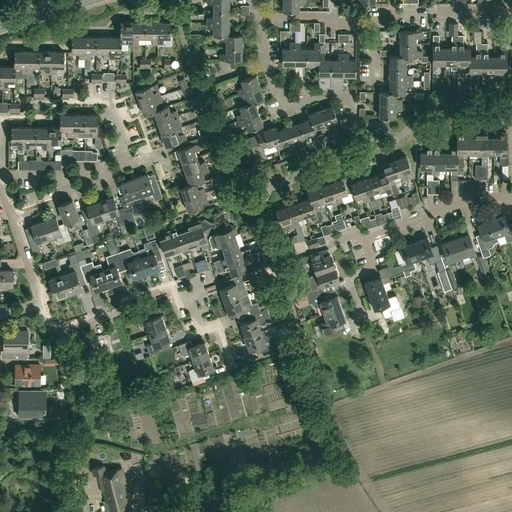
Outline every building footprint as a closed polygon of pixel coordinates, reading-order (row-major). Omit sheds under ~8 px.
[(229,10),(229,0),(207,0),(207,3),(213,3),(213,10),(229,10)] [(305,3),(305,0),(283,0),(283,11),(299,11),(299,3),(305,3)] [(478,13),(486,10),(484,3),(476,6),(478,13)] [(229,23),(229,10),(213,10),(213,17),(207,17),(207,22),(229,23)] [(133,44),(133,22),(121,22),(121,37),(121,44),(133,44)] [(145,38),(145,22),(133,22),(133,44),(138,44),(138,37),(145,38)] [(157,44),(158,22),(145,22),(145,38),(152,38),(152,44),(157,44)] [(158,22),(157,44),(163,44),(163,38),(170,38),(170,22),(158,22)] [(229,23),(207,22),(207,28),(213,28),(213,35),(220,35),(229,35),(229,34),(229,23)] [(457,67),(457,35),(457,23),(449,23),(449,33),(452,35),(452,48),(445,48),(445,64),(451,64),(451,69),(457,69),(457,67)] [(400,44),(416,44),(416,37),(422,37),(422,31),(400,31),(400,44)] [(242,41),(242,35),(242,34),(240,34),(229,34),(229,35),(220,35),(220,40),(226,40),(226,47),(242,47),(242,41)] [(445,64),(445,48),(439,48),(439,35),(433,35),(433,67),(437,67),(437,64),(445,64)] [(470,56),(470,48),(463,48),(463,35),(457,35),(457,67),(461,67),(461,64),(469,64),(470,64),(470,56)] [(84,58),(84,36),(72,36),(72,52),(79,52),(79,58),(84,58)] [(96,52),(96,37),(84,36),(84,58),(90,58),(90,52),(96,52)] [(108,59),(109,37),(96,37),(96,52),(104,52),(104,59),(108,59)] [(121,37),(109,37),(108,59),(114,59),(114,58),(121,58),(121,44),(121,37)] [(294,64),(295,43),(289,43),(289,49),(282,49),(282,64),(294,64)] [(307,65),(307,49),(300,49),(300,43),(295,43),(294,64),(307,65)] [(319,65),(319,43),(314,43),(314,49),(307,49),(307,65),(319,65)] [(331,76),(331,60),(324,60),(325,54),(319,54),(319,43),(319,65),(318,76),(331,76)] [(478,75),(481,75),(481,43),(476,43),(476,56),(470,56),(470,64),(469,64),(469,72),(478,72),(478,75)] [(494,72),(494,56),(488,56),(487,43),(481,43),(481,75),(482,80),(488,80),(488,72),(494,72)] [(494,56),(494,72),(502,72),(502,75),(506,75),(506,43),(500,43),(500,56),(494,56)] [(400,56),(412,56),(421,56),(422,56),(422,51),(416,51),(416,44),(400,44),(400,55),(400,56)] [(241,60),(242,47),(226,47),(226,54),(219,54),(219,59),(241,60)] [(27,73),(27,51),(15,51),(14,66),(14,77),(26,77),(26,73),(27,73)] [(39,67),(39,51),(27,51),(27,73),(32,73),(32,67),(39,67)] [(51,73),(51,51),(39,51),(39,67),(46,67),(46,73),(51,73)] [(51,51),(51,73),(56,73),(56,67),(64,67),(64,51),(51,51)] [(343,76),(343,54),(338,54),(338,60),(331,60),(331,76),(343,76)] [(343,54),(343,76),(356,76),(356,60),(349,60),(349,54),(343,54)] [(390,68),(405,68),(405,61),(412,61),(412,56),(400,56),(400,55),(390,55),(390,56),(390,68)] [(14,82),(14,77),(14,66),(2,66),(2,88),(8,88),(8,82),(14,82)] [(405,75),(405,68),(390,68),(390,80),(412,80),(412,75),(405,75)] [(239,94),(260,87),(256,75),(241,80),(243,87),(237,89),(239,94)] [(412,85),(412,80),(390,80),(390,92),(405,92),(405,85),(412,85)] [(139,103),(160,95),(156,84),(135,91),(139,103)] [(239,107),(264,98),(260,87),(239,94),(241,99),(246,97),(249,103),(239,106),(239,107)] [(405,93),(405,92),(390,92),(379,92),(379,104),(401,104),(401,99),(395,99),(395,93),(405,93)] [(158,109),(164,107),(160,95),(139,103),(144,115),(153,111),(158,109)] [(238,120),(258,113),(254,102),(264,99),(264,98),(239,107),(242,113),(236,115),(238,120)] [(14,112),(14,104),(9,103),(2,103),(2,112),(8,112),(8,110),(9,110),(9,112),(14,112)] [(401,110),(401,104),(379,104),(380,117),(395,117),(395,110),(401,110)] [(157,122),(177,115),(176,110),(170,112),(168,105),(164,107),(158,109),(153,111),(157,122)] [(319,110),(326,131),(333,129),(331,123),(337,121),(332,106),(319,110)] [(323,132),(326,131),(319,110),(308,114),(310,119),(316,140),(318,139),(317,135),(314,129),(321,126),(323,132)] [(258,113),(238,120),(239,125),(245,123),(248,130),(262,125),(258,113)] [(72,137),(73,114),(60,114),(60,128),(60,130),(61,130),(67,130),(67,137),(72,137)] [(85,130),(85,115),(73,114),(72,137),(78,137),(78,130),(85,130)] [(85,115),(85,130),(91,130),(91,137),(97,137),(97,115),(85,115)] [(161,134),(182,127),(179,120),(177,115),(157,122),(161,134)] [(314,140),(316,140),(310,119),(296,124),(301,139),(311,135),(313,141),(314,140)] [(298,140),(301,139),(296,124),(283,128),(290,149),(300,145),(298,140)] [(205,136),(210,134),(207,126),(202,128),(198,130),(200,138),(205,136)] [(24,149),(24,127),(11,127),(11,143),(19,143),(19,149),(24,149)] [(36,143),(36,127),(24,127),(24,149),(29,149),(29,143),(36,143)] [(48,149),(48,127),(36,127),(36,143),(42,143),(42,149),(48,149)] [(60,128),(48,127),(48,149),(53,149),(53,143),(61,143),(61,130),(60,130),(60,128)] [(184,133),(182,127),(161,134),(165,146),(186,138),(184,133)] [(290,149),(283,128),(276,131),(275,127),(269,129),(275,144),(277,149),(282,148),(282,145),(288,143),(290,149)] [(262,148),(275,144),(269,129),(256,133),(262,148)] [(469,153),(469,137),(463,137),(463,132),(457,132),(457,147),(457,156),(458,156),(458,167),(463,167),(463,153),(469,153)] [(478,156),(481,156),(482,156),(482,132),(476,132),(476,137),(469,137),(469,153),(478,153),(478,156)] [(494,153),(494,137),(487,137),(487,132),(482,132),(482,156),(482,165),(482,179),(487,179),(487,165),(487,153),(494,153)] [(494,137),(494,153),(499,153),(499,163),(502,166),(502,179),(508,179),(508,165),(506,165),(506,159),(506,132),(500,132),(500,137),(494,137)] [(325,148),(324,146),(325,145),(321,134),(317,135),(318,139),(322,150),(325,148)] [(249,147),(258,144),(255,136),(246,139),(249,147)] [(333,145),(334,150),(342,148),(340,142),(338,143),(336,136),(331,138),(333,145)] [(317,151),(313,152),(315,157),(323,154),(322,150),(318,139),(316,140),(314,140),(317,151)] [(180,157),(182,162),(186,160),(196,156),(194,150),(200,148),(198,143),(177,150),(178,150),(175,151),(177,158),(180,157)] [(327,153),(334,150),(333,145),(325,148),(327,153)] [(426,174),(433,174),(433,146),(427,146),(427,152),(420,152),(420,168),(426,168),(426,174)] [(445,168),(445,152),(439,152),(439,146),(433,146),(433,174),(439,174),(439,168),(445,168)] [(67,160),(72,160),(72,152),(72,147),(66,147),(66,149),(61,149),(61,160),(67,160)] [(457,147),(451,147),(451,152),(445,152),(445,168),(451,168),(450,174),(457,174),(457,171),(458,171),(458,167),(458,156),(457,156),(457,147)] [(78,161),(85,161),(85,151),(85,150),(78,150),(78,152),(72,152),(72,160),(78,161)] [(85,161),(97,161),(97,152),(92,152),(92,150),(85,150),(85,151),(85,161)] [(292,165),(308,160),(306,154),(290,160),(292,165)] [(394,160),(399,174),(406,172),(408,178),(414,176),(406,155),(394,160)] [(186,173),(206,166),(204,161),(198,163),(196,156),(186,160),(182,162),(186,173)] [(279,165),(288,163),(286,157),(278,160),(279,165)] [(36,169),(36,160),(29,160),(29,161),(23,161),(23,169),(36,169)] [(48,169),(48,161),(43,161),(43,160),(36,160),(36,169),(48,169)] [(60,160),(55,160),(55,161),(48,161),(48,169),(60,169),(60,160)] [(393,177),(399,174),(394,160),(382,164),(385,171),(386,171),(390,184),(391,184),(393,192),(397,191),(395,183),(393,177)] [(195,183),(201,181),(204,180),(202,173),(208,171),(206,166),(186,173),(190,184),(190,185),(195,183)] [(380,193),(386,191),(388,194),(393,192),(391,184),(390,184),(386,171),(385,171),(374,175),(380,192),(380,193)] [(134,179),(140,196),(151,192),(154,201),(162,198),(157,184),(151,186),(147,174),(134,179)] [(380,192),(374,175),(363,179),(370,200),(375,198),(374,194),(380,192)] [(331,182),(338,203),(343,201),(341,195),(347,193),(342,178),(331,182)] [(132,198),(140,196),(134,179),(121,183),(125,195),(119,197),(123,208),(128,222),(134,220),(132,213),(136,208),(132,198)] [(365,202),(370,200),(363,179),(351,183),(356,198),(363,196),(365,202)] [(201,181),(195,183),(190,185),(190,184),(180,188),(184,200),(205,192),(203,187),(201,181)] [(333,205),(338,203),(331,182),(319,186),(324,201),(331,199),(333,205)] [(318,203),(324,201),(319,186),(307,190),(310,198),(315,211),(320,209),(318,203)] [(205,192),(184,200),(188,211),(209,204),(207,197),(205,192)] [(419,202),(417,192),(412,194),(413,195),(408,197),(411,205),(415,203),(419,202)] [(406,207),(411,205),(408,197),(407,197),(406,194),(404,195),(405,196),(397,199),(401,208),(406,207)] [(128,222),(123,208),(118,210),(113,197),(100,201),(105,217),(115,214),(119,225),(122,224),(125,232),(131,230),(128,222)] [(318,218),(315,211),(310,198),(299,202),(304,216),(311,214),(313,220),(318,218)] [(81,227),(72,200),(59,205),(65,222),(71,219),(75,229),(81,227)] [(88,228),(93,242),(93,243),(99,241),(96,233),(99,232),(95,221),(105,217),(100,201),(87,206),(91,219),(86,221),(88,228)] [(304,216),(299,202),(287,206),(295,226),(306,222),(304,216)] [(283,231),(295,226),(287,206),(276,210),(281,225),(283,231)] [(387,213),(390,221),(402,216),(398,206),(391,208),(392,211),(387,213)] [(390,221),(387,213),(382,214),(381,212),(375,214),(378,225),(390,221)] [(457,212),(448,215),(451,224),(460,221),(457,212)] [(364,230),(378,225),(375,214),(374,215),(376,218),(370,219),(369,216),(360,219),(361,222),(364,230)] [(491,219),(497,235),(504,232),(507,241),(511,239),(511,222),(508,224),(504,215),(491,219)] [(43,221),(49,237),(55,235),(58,244),(64,242),(71,239),(66,226),(60,228),(56,216),(43,221)] [(207,240),(205,237),(211,225),(210,225),(212,222),(205,219),(202,220),(202,221),(199,220),(193,222),(201,245),(202,249),(207,248),(204,241),(207,240)] [(497,235),(491,219),(478,224),(481,233),(475,235),(482,255),(483,257),(491,255),(488,248),(493,246),(492,243),(499,241),(497,235)] [(37,242),(49,237),(43,221),(31,225),(35,236),(28,239),(33,252),(40,250),(37,242)] [(210,243),(237,233),(235,227),(224,221),(219,232),(210,235),(209,238),(210,243)] [(189,246),(194,244),(195,247),(201,245),(193,222),(187,224),(189,229),(183,231),(189,246)] [(330,233),(335,231),(332,223),(327,225),(325,225),(320,226),(323,235),(317,237),(319,245),(326,243),(324,235),(330,233)] [(86,244),(93,242),(88,228),(81,230),(86,244)] [(189,246),(183,231),(177,233),(175,228),(170,230),(178,253),(183,251),(184,253),(190,251),(189,246)] [(178,253),(170,230),(164,232),(166,237),(160,239),(165,255),(171,253),(172,255),(174,254),(178,253)] [(256,240),(265,237),(262,230),(253,233),(256,240)] [(224,251),(239,246),(243,244),(239,233),(237,233),(210,243),(212,248),(222,245),(224,251)] [(455,238),(461,256),(468,254),(469,258),(476,255),(468,233),(455,238)] [(447,276),(445,269),(436,245),(431,247),(427,237),(414,242),(420,257),(427,255),(430,264),(436,262),(441,278),(447,276)] [(455,258),(461,256),(455,238),(442,243),(450,265),(456,263),(455,258)] [(156,259),(162,257),(155,239),(144,243),(145,247),(138,250),(146,273),(159,268),(156,259)] [(413,260),(420,257),(414,242),(401,246),(406,262),(401,264),(403,270),(405,276),(411,274),(410,271),(416,269),(413,260)] [(216,267),(251,254),(249,249),(241,251),(239,246),(224,251),(226,257),(214,261),(216,267)] [(146,273),(138,250),(134,252),(131,250),(130,248),(118,252),(124,270),(130,268),(133,277),(146,273)] [(316,252),(295,259),(295,260),(297,265),(312,260),(317,273),(335,267),(330,254),(324,256),(322,250),(316,252)] [(118,272),(124,270),(118,252),(106,256),(110,268),(103,270),(108,286),(122,281),(118,272)] [(85,279),(80,265),(78,261),(75,253),(71,254),(74,262),(68,264),(71,272),(62,275),(69,294),(82,289),(79,280),(85,279)] [(251,254),(216,267),(217,272),(230,268),(232,274),(247,269),(245,263),(253,260),(251,254)] [(483,257),(482,255),(477,257),(483,276),(489,274),(483,257)] [(55,258),(51,259),(43,262),(45,269),(58,264),(55,258)] [(201,260),(204,270),(209,269),(206,258),(201,260)] [(0,284),(13,285),(13,270),(1,270),(1,259),(0,259),(0,284)] [(108,286),(103,270),(100,263),(94,266),(92,261),(80,265),(85,279),(86,283),(92,281),(95,291),(108,286)] [(182,264),(184,270),(186,277),(191,275),(189,268),(191,267),(189,262),(182,264)] [(177,272),(184,270),(182,264),(175,267),(177,272)] [(391,274),(403,270),(401,264),(389,268),(391,274)] [(311,290),(306,292),(309,298),(322,293),(320,287),(321,287),(321,286),(330,282),(339,279),(335,267),(317,273),(311,275),(311,276),(315,289),(311,290)] [(445,269),(447,276),(452,288),(458,286),(451,267),(445,269)] [(224,302),(241,296),(238,289),(245,286),(243,280),(250,278),(248,272),(226,280),(228,285),(220,288),(224,302)] [(369,296),(386,290),(383,283),(391,280),(389,274),(365,283),(369,296)] [(56,298),(69,294),(62,275),(49,279),(56,298)] [(386,290),(369,296),(374,309),(386,305),(388,310),(400,306),(396,294),(388,297),(386,290)] [(257,302),(252,304),(248,293),(241,296),(224,302),(229,315),(240,311),(242,317),(248,315),(260,310),(257,302)] [(309,298),(307,298),(309,304),(313,302),(315,307),(321,305),(324,314),(342,307),(338,295),(335,296),(326,299),(323,293),(322,293),(309,298)] [(173,310),(174,301),(166,300),(165,310),(173,310)] [(327,321),(318,324),(318,325),(322,335),(325,334),(336,330),(335,328),(343,325),(341,321),(346,320),(346,319),(342,307),(324,314),(327,321)] [(261,331),(259,324),(271,320),(267,308),(260,310),(248,315),(250,320),(241,323),(245,337),(261,331)] [(149,334),(166,328),(162,315),(150,319),(148,313),(136,317),(140,327),(146,325),(149,334)] [(166,328),(149,334),(152,342),(146,345),(149,355),(162,351),(159,344),(171,340),(166,328)] [(27,358),(28,330),(4,330),(4,350),(11,350),(11,358),(27,358)] [(250,350),(260,346),(262,352),(277,347),(272,335),(268,336),(267,335),(265,335),(263,330),(261,331),(245,337),(243,337),(246,344),(248,344),(250,350)] [(193,361),(209,355),(205,342),(194,346),(192,340),(179,345),(183,356),(191,353),(193,361)] [(209,355),(193,361),(196,368),(188,371),(193,382),(205,378),(203,372),(214,368),(209,355)] [(39,384),(40,364),(30,364),(30,365),(16,365),(15,384),(39,384)] [(44,415),(44,392),(19,392),(19,398),(21,398),(21,414),(44,415)] [(124,462),(132,460),(130,453),(122,455),(124,462)] [(106,472),(104,465),(92,468),(94,475),(97,474),(106,511),(120,511),(131,509),(122,468),(106,472)]
